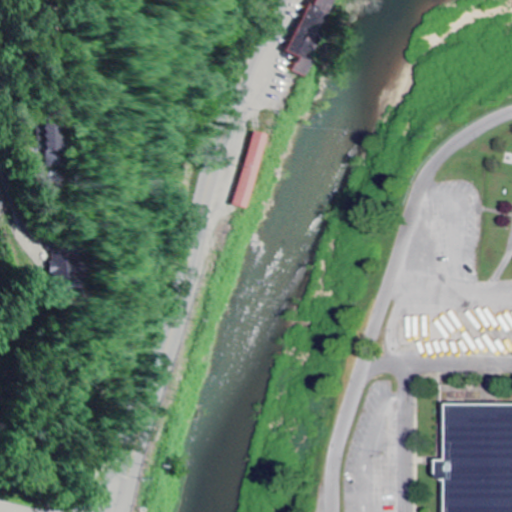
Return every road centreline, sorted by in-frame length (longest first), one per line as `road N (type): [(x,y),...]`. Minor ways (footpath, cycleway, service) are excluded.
road 1 (secondary): [(124,511),(226,135),(284,0)]
road 2 (residential): [(331,511),(342,428),(421,188),(455,144),(511,112)]
